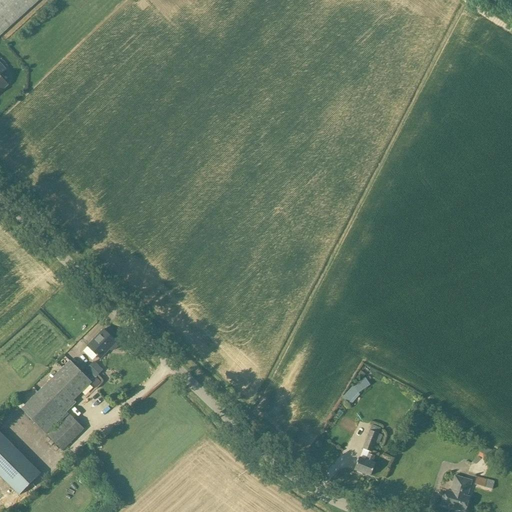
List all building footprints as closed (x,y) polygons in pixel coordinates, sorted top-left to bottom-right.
[(0,76),(7,70),(0,62),(0,36),(1,35),(40,0),(0,0),(0,92),(7,85),(0,77),(0,76)] [(117,345),(116,343),(103,330),(87,347),(101,359),(110,349),(112,351),(114,351),(117,348),(117,345)] [(16,404),(21,409),(47,435),(48,434),(50,436),(48,437),(63,452),(84,430),(70,415),(53,433),(51,431),(68,415),(67,413),(76,403),(74,401),(91,383),(70,361),(25,405),(20,400),(16,404)] [(103,371),(94,362),(86,370),(95,378),(103,371)] [(365,377),(353,386),(342,398),(351,405),(360,395),(358,393),(370,385),(365,377)] [(363,449),(371,452),(372,453),(376,442),(379,444),(383,436),(378,434),(381,428),(372,425),(370,430),(369,430),(362,449),(363,449)] [(0,476),(19,496),(41,474),(0,433),(0,476)] [(483,445),(477,456),(491,463),(497,453),(483,445)] [(366,460),(360,458),(359,458),(354,471),(371,477),(376,464),(372,463),(375,456),(370,454),(369,454),(366,460)] [(469,497),(468,497),(472,480),(454,475),(450,492),(446,491),(442,506),(465,511),(469,497)] [(476,476),(474,484),(492,489),(494,481),(476,476)]
